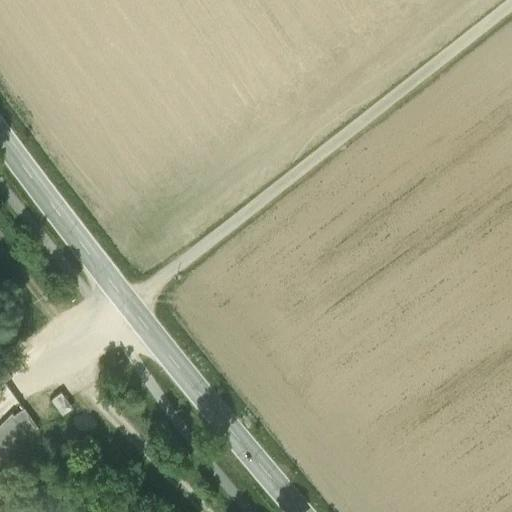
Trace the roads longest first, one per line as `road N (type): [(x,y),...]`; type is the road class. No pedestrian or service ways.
road 1 (unclassified): [(511,2),(127,308)]
road 2 (tertiary): [(127,308),(296,511)]
road 3 (track): [(75,318),(105,395),(208,511)]
road 4 (tertiary): [(0,135),(127,308)]
road 5 (unclassified): [(127,308),(0,414)]
